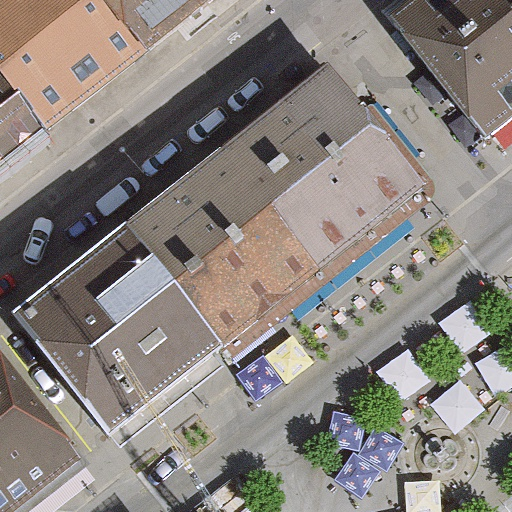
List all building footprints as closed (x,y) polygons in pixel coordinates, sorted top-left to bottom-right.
[(105,0),(0,0),(0,76),(3,80),(45,133),(134,63),(147,53),(105,0)] [(105,0),(147,53),(198,13),(214,0),(105,0)] [(511,119),(511,0),(424,0),(393,25),(484,141),(511,119)] [(329,76),(229,156),(319,269),(401,205),(405,171),(360,114),(329,76)] [(0,168),(34,142),(45,133),(3,80),(0,82),(0,168)] [(319,269),(218,353),(226,363),(431,200),(432,181),(372,103),(360,114),(405,171),(401,205),(319,269)] [(218,353),(319,269),(229,156),(126,238),(218,353)] [(108,439),(218,353),(126,238),(16,323),(108,439)] [(0,368),(0,511),(15,511),(61,476),(75,464),(30,407),(0,368)]
